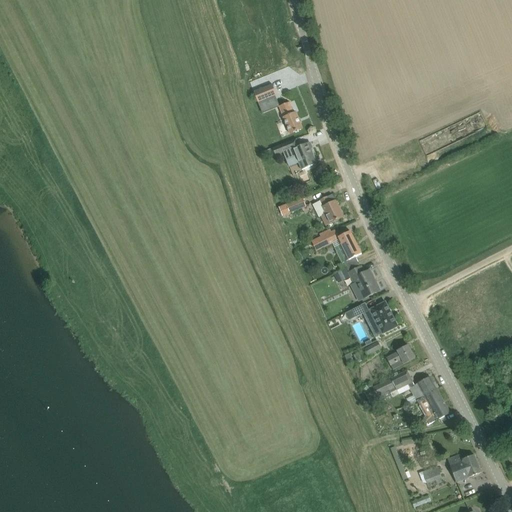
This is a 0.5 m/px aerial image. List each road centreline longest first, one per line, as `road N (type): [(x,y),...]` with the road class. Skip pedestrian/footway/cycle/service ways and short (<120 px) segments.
road 1 (track): [(194,0),(286,276),(390,511)]
road 2 (tertiary): [(409,300),(341,154),(292,0)]
road 3 (tertiary): [(511,505),(409,300)]
road 4 (track): [(469,419),(373,441),(362,461),(368,511)]
